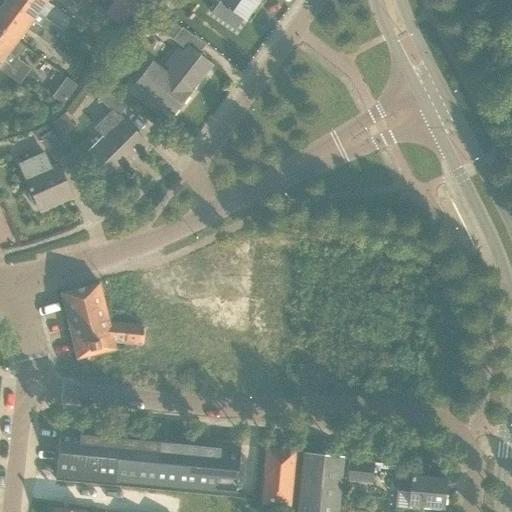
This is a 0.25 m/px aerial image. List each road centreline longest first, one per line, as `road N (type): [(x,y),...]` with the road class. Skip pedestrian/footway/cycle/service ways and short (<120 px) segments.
road 1 (residential): [(469,511),(470,451),(429,413),(39,389)]
road 2 (residential): [(213,212),(429,90)]
road 3 (tertiary): [(429,90),(511,305)]
road 4 (residential): [(12,276),(99,258),(213,212)]
road 5 (residential): [(315,0),(199,158)]
road 6 (tertiary): [(511,223),(429,90)]
road 7 (tertiary): [(511,363),(504,511)]
road 8 (residential): [(11,511),(21,410),(39,389)]
